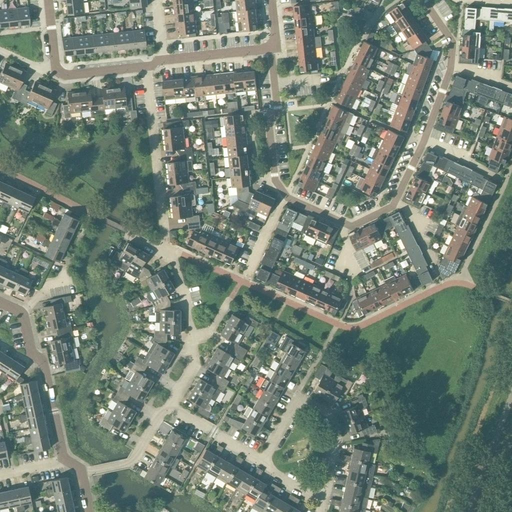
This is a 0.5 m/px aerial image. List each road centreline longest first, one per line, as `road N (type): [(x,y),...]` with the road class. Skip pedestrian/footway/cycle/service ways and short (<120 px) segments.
road 1 (residential): [(161,231),(144,67)]
road 2 (residential): [(64,460),(22,312)]
road 3 (residential): [(323,501),(338,440),(327,413),(299,397)]
